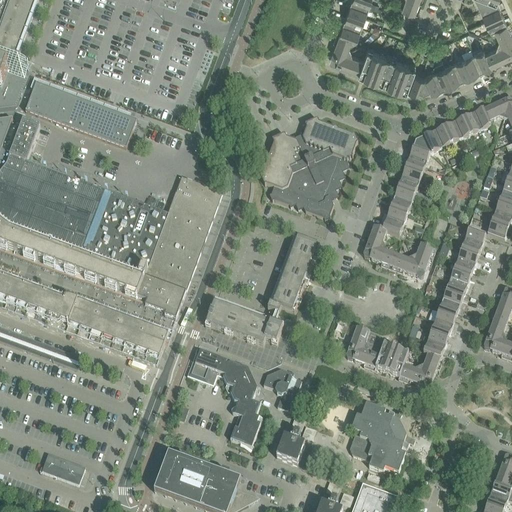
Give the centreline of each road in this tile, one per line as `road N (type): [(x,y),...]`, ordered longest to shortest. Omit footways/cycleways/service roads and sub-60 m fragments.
road 1 (residential): [(329,293),(400,128)]
road 2 (residential): [(209,130),(164,170),(61,132)]
road 3 (residential): [(293,488),(216,460),(229,423),(221,405),(198,395)]
road 4 (tertiary): [(209,130),(205,111),(245,0)]
road 5 (residential): [(511,451),(474,432),(451,407),(465,350)]
road 6 (residential): [(511,79),(400,128)]
